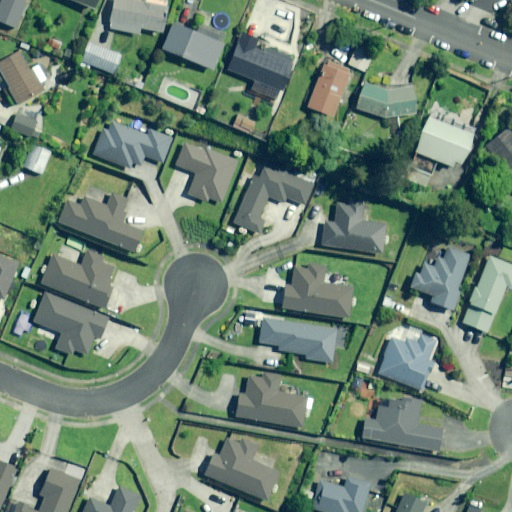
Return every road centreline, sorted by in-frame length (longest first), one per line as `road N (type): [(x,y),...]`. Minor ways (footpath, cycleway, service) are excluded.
road 1 (residential): [(196,286),(167,356),(131,389),(82,402),(0,375)]
road 2 (residential): [(511,58),(371,0)]
